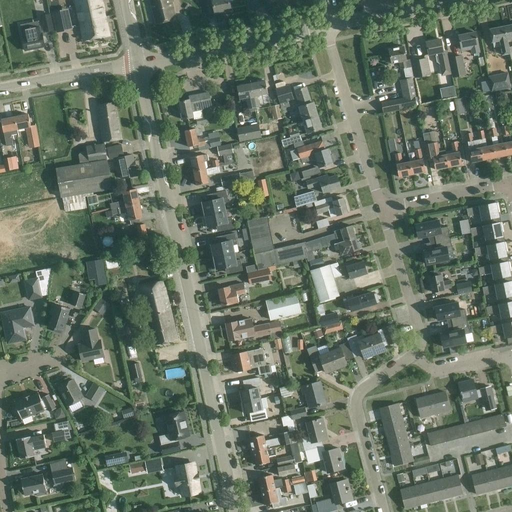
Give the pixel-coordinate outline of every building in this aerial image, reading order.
[(100,0),(75,0),(84,41),(109,36),(100,0)] [(149,0),(156,24),(169,21),(163,0),(149,0)] [(163,0),(169,21),(176,19),(171,0),(163,0)] [(212,0),(215,13),(230,9),(228,0),(212,0)] [(68,9),(52,12),(56,33),(73,30),(68,9)] [(44,32),(53,30),(50,15),(41,16),(44,32)] [(29,23),(20,25),(22,31),(23,37),(22,37),(25,51),(33,49),(33,48),(44,46),(44,47),(42,37),(41,33),(41,34),(38,21),(29,23)] [(492,43),(493,47),(500,46),(502,56),(507,55),(511,53),(511,46),(508,48),(507,42),(507,40),(504,27),(489,30),(492,43)] [(475,32),(458,36),(461,51),(471,49),(472,54),(479,53),(478,44),(475,32)] [(439,64),(441,76),(451,74),(448,59),(445,59),(444,51),(443,52),(441,39),(426,42),(429,56),(435,54),(437,62),(439,64)] [(383,113),(393,111),(401,109),(418,105),(410,59),(406,60),(403,47),(389,50),(392,64),(400,62),(401,70),(403,69),(405,79),(400,81),(403,99),(381,103),(383,113)] [(449,58),(453,77),(466,75),(462,55),(449,58)] [(411,62),(415,78),(430,75),(427,59),(411,62)] [(510,88),(507,73),(489,77),(491,92),(510,88)] [(265,81),(252,84),(256,107),(260,106),(259,100),(261,99),(260,95),(268,94),(265,81)] [(256,107),(252,84),(237,86),(239,99),(249,97),(250,101),(247,102),(249,109),(256,107)] [(276,89),(280,104),(294,100),(290,85),(276,89)] [(453,86),(440,88),(441,98),(455,96),(453,86)] [(311,103),(306,87),(295,91),(300,107),(299,107),(303,120),(318,116),(313,102),(311,103)] [(196,119),(197,124),(208,122),(207,117),(203,118),(202,110),(212,108),(208,92),(189,97),(189,100),(179,102),(181,113),(180,113),(181,119),(182,118),(183,120),(194,117),(196,119)] [(462,98),(454,100),(457,115),(465,113),(462,98)] [(122,140),(115,102),(97,105),(104,143),(122,140)] [(274,120),(282,119),(279,105),(271,107),(274,120)] [(15,117),(18,130),(27,128),(30,143),(38,141),(37,136),(36,126),(31,127),(28,114),(15,117)] [(307,133),(312,132),(322,129),(318,116),(303,120),(307,133)] [(12,145),(11,138),(11,136),(19,134),(18,130),(15,117),(1,120),(6,146),(12,145)] [(457,118),(460,131),(466,129),(463,117),(457,118)] [(239,141),(261,138),(259,124),(237,128),(239,141)] [(185,131),(188,147),(198,145),(198,147),(206,145),(205,138),(198,140),(195,129),(185,131)] [(298,130),(289,133),(290,139),(300,136),(298,130)] [(429,132),(423,134),(425,145),(427,157),(432,156),(433,158),(433,160),(435,170),(448,167),(445,152),(445,150),(439,152),(437,146),(437,142),(435,131),(429,132)] [(479,140),(481,148),(483,160),(495,158),(493,146),(487,147),(484,131),(478,132),(480,140),(479,140)] [(466,134),(469,153),(471,162),(483,160),(481,148),(479,140),(473,141),(471,133),(466,134)] [(272,154),(281,152),(278,136),(269,138),(272,154)] [(219,137),(209,140),(211,147),(221,145),(219,137)] [(290,138),(281,141),(283,147),(284,147),(290,145),(292,144),(290,139),(290,138)] [(387,140),(390,152),(397,150),(395,139),(387,140)] [(293,160),(301,158),(325,150),(322,141),(298,149),(290,151),(293,160)] [(453,150),(445,152),(448,167),(462,164),(460,155),(459,153),(457,142),(451,143),(453,150)] [(219,156),(233,153),(231,144),(221,146),(217,147),(219,156)] [(505,144),(493,146),(495,158),(507,155),(505,144)] [(68,167),(56,169),(58,183),(61,198),(63,197),(64,208),(65,212),(86,209),(85,204),(84,197),(87,196),(94,195),(93,193),(112,189),(111,187),(108,169),(107,163),(106,160),(104,148),(103,145),(86,147),(87,151),(80,153),(78,155),(80,165),(68,167)] [(114,146),(107,148),(108,148),(110,159),(124,156),(121,145),(114,146)] [(325,150),(301,158),(301,159),(302,162),(303,164),(312,161),(312,162),(317,160),(319,167),(302,172),(304,178),(304,179),(311,177),(321,174),(319,167),(323,166),(332,163),(332,162),(330,156),(328,149),(325,150)] [(425,172),(423,162),(421,149),(415,150),(417,161),(409,163),(412,174),(425,172)] [(401,153),(394,154),(396,165),(399,177),(412,174),(409,163),(403,164),(401,153)] [(193,172),(206,169),(204,162),(208,161),(207,155),(203,155),(190,157),(193,172)] [(119,158),(117,159),(121,179),(127,177),(137,175),(133,156),(124,157),(123,158),(121,158),(119,158)] [(14,170),(12,158),(4,160),(4,165),(6,171),(14,170)] [(196,185),(206,183),(209,183),(207,176),(221,173),(219,167),(206,169),(193,172),(196,185)] [(298,172),(290,174),(293,181),(300,179),(298,172)] [(220,177),(222,187),(241,183),(239,173),(220,177)] [(328,178),(327,175),(306,182),(308,189),(321,185),(323,193),(340,188),(336,175),(328,178)] [(123,192),(126,206),(140,203),(136,189),(123,192)] [(204,211),(205,215),(225,211),(223,203),(228,202),(226,191),(213,194),(214,200),(200,203),(202,211),(204,211)] [(94,195),(87,196),(89,206),(99,204),(97,194),(94,195)] [(317,202),(314,203),(318,214),(328,211),(331,217),(337,216),(348,212),(343,198),(333,202),(332,198),(317,202)] [(143,217),(140,203),(126,206),(118,208),(112,210),(113,215),(126,212),(128,221),(143,217)] [(483,220),(484,226),(499,223),(497,212),(499,212),(498,203),(466,209),(468,217),(481,214),(482,220),(483,220)] [(221,231),(234,228),(231,217),(227,218),(225,211),(205,215),(206,219),(203,219),(205,228),(219,225),(221,231)] [(254,254),(258,271),(275,266),(307,258),(306,253),(325,248),(326,249),(356,239),(352,226),(334,231),(334,234),(305,243),(305,242),(274,249),(267,217),(247,221),(254,254)] [(327,218),(316,222),(318,229),(329,226),(327,218)] [(468,219),(459,221),(462,235),(471,233),(468,219)] [(416,225),(418,238),(433,235),(435,242),(450,239),(448,227),(440,228),(438,220),(435,221),(435,220),(429,221),(430,222),(416,225)] [(488,245),(503,242),(501,232),(503,231),(501,222),(499,223),(484,226),(470,229),(472,236),(485,234),(486,240),(487,239),(488,245)] [(144,224),(137,226),(139,239),(147,237),(144,224)] [(213,253),(214,257),(234,253),(232,245),(237,244),(235,233),(222,236),(223,242),(209,245),(211,253),(213,253)] [(341,255),(359,249),(361,248),(359,243),(357,243),(356,239),(326,249),(327,252),(336,249),(336,250),(340,249),(341,255)] [(423,255),(425,261),(426,261),(427,264),(440,262),(440,263),(446,262),(446,260),(449,260),(447,252),(452,251),(450,239),(435,242),(436,249),(424,251),(425,254),(423,255)] [(492,265),(507,262),(505,251),(507,251),(505,242),(503,242),(488,245),(474,248),(476,256),(489,253),(490,259),(491,259),(492,265)] [(228,267),(230,273),(243,271),(240,260),(235,260),(234,253),(214,257),(215,261),(212,262),(214,270),(228,267)] [(103,259),(86,262),(89,280),(94,280),(95,286),(107,284),(103,259)] [(324,264),(322,259),(309,263),(311,268),(324,264)] [(320,301),(329,298),(339,296),(333,278),(341,275),(341,274),(348,271),(350,279),(367,273),(363,262),(356,264),(355,260),(338,266),(337,263),(310,271),(320,301)] [(480,275),(493,273),(494,279),(495,279),(496,285),(511,282),(509,271),(511,271),(509,262),(507,262),(492,265),(478,268),(480,275)] [(478,268),(471,270),(473,277),(479,275),(478,268)] [(269,280),(267,270),(247,275),(249,285),(269,280)] [(441,275),(430,278),(432,292),(444,290),(444,289),(451,287),(450,281),(443,282),(441,275)] [(25,282),(29,299),(41,297),(37,279),(25,282)] [(163,281),(139,287),(147,319),(160,315),(160,312),(170,310),(163,281)] [(511,281),(511,282),(496,285),(482,287),(483,295),(497,292),(498,298),(499,298),(500,304),(511,301),(511,281)] [(456,285),(458,294),(472,291),(470,282),(456,285)] [(222,306),(231,304),(236,303),(239,302),(237,294),(246,292),(244,284),(218,289),(222,306)] [(70,305),(81,308),(85,295),(74,291),(70,305)] [(357,297),(348,300),(351,311),(360,309),(367,307),(376,304),(376,302),(379,301),(376,293),(373,294),(373,293),(357,297)] [(296,294),(267,301),(271,321),(301,314),(296,294)] [(101,299),(94,309),(102,315),(109,305),(101,299)] [(264,301),(255,303),(257,310),(266,308),(264,301)] [(486,307),(487,314),(501,312),(502,318),(503,318),(504,324),(511,322),(511,301),(500,304),(486,307)] [(467,321),(465,309),(459,311),(457,303),(455,303),(454,302),(448,303),(449,304),(435,307),(436,310),(435,311),(436,317),(437,317),(438,320),(451,318),(452,325),(467,321)] [(54,331),(60,333),(61,331),(63,332),(70,309),(55,304),(55,306),(52,305),(49,315),(52,316),(48,327),(55,329),(54,331)] [(323,304),(316,306),(318,315),(325,313),(323,304)] [(8,343),(26,339),(24,330),(25,327),(34,325),(30,308),(1,314),(8,343)] [(178,339),(170,310),(160,312),(160,315),(147,319),(153,345),(178,339)] [(337,312),(319,317),(321,327),(330,325),(339,323),(337,312)] [(270,334),(268,324),(253,327),(251,319),(226,324),(229,341),(254,335),(255,337),(270,334)] [(279,321),(268,324),(270,334),(271,339),(282,336),(279,321)] [(469,333),(467,321),(452,325),(454,331),(441,334),(443,347),(459,344),(460,345),(465,344),(465,343),(468,342),(466,334),(469,333)] [(339,323),(330,325),(332,332),(343,329),(341,322),(339,323)] [(490,327),(491,334),(505,331),(506,338),(507,337),(508,344),(511,343),(511,322),(504,324),(502,324),(496,325),(490,327)] [(118,326),(120,336),(134,334),(132,324),(118,326)] [(379,334),(368,338),(374,355),(385,350),(383,345),(388,343),(389,344),(398,341),(394,329),(388,331),(387,327),(378,330),(379,334)] [(82,332),(83,339),(84,344),(78,345),(82,361),(103,357),(100,340),(98,341),(95,329),(82,332)] [(362,353),(364,358),(374,355),(368,338),(364,339),(363,335),(357,337),(356,335),(347,339),(348,342),(353,356),(362,353)] [(276,350),(282,349),(280,339),(274,340),(276,350)] [(340,348),(330,352),(336,369),(347,365),(344,359),(353,356),(348,342),(339,346),(340,348)] [(326,373),(336,369),(330,352),(319,356),(316,346),(307,349),(315,370),(324,367),(326,373)] [(232,355),(236,372),(251,369),(250,367),(257,365),(259,375),(272,372),(270,365),(266,366),(263,348),(232,355)] [(130,365),(133,379),(142,377),(139,363),(130,365)] [(246,390),(240,391),(242,403),(260,399),(258,389),(261,388),(259,377),(244,380),(246,390)] [(473,379),(458,383),(463,402),(478,398),(482,397),(485,411),(494,409),(496,408),(490,387),(480,389),(481,390),(476,391),(473,379)] [(58,387),(68,406),(83,399),(72,380),(58,387)] [(300,387),(302,394),(306,394),(309,407),(319,405),(319,406),(321,405),(321,404),(323,404),(319,390),(321,389),(319,382),(310,385),(300,387)] [(93,384),(86,396),(98,403),(105,390),(93,384)] [(445,392),(430,395),(435,414),(449,410),(445,392)] [(23,399),(14,402),(15,403),(14,412),(21,419),(21,420),(22,419),(24,425),(29,423),(33,421),(31,416),(38,413),(45,410),(45,409),(47,408),(49,412),(55,409),(48,395),(42,398),(44,401),(42,402),(40,399),(38,393),(30,396),(29,396),(23,398),(23,399)] [(430,395),(416,399),(421,418),(435,414),(430,395)] [(260,399),(242,403),(244,413),(251,412),(253,421),(267,418),(265,409),(262,409),(260,399)] [(399,419),(402,418),(399,403),(395,405),(379,409),(383,423),(399,419)] [(56,410),(54,414),(56,420),(66,417),(61,408),(56,410)] [(132,408),(121,411),(122,413),(124,419),(134,416),(132,408)] [(292,419),(306,416),(304,408),(284,413),(285,417),(291,416),(292,419)] [(170,440),(160,442),(161,446),(162,454),(180,450),(178,442),(177,442),(176,439),(189,436),(184,412),(165,416),(170,440)] [(502,414),(494,416),(497,428),(505,426),(504,422),(502,414)] [(494,416),(487,417),(491,430),(497,428),(494,416)] [(487,417),(481,419),(484,432),(491,430),(487,417)] [(320,447),(318,441),(328,439),(323,418),(306,423),(310,437),(301,440),(302,441),(297,443),(299,452),(320,447)] [(399,419),(383,423),(387,437),(402,433),(406,432),(402,418),(399,419)] [(474,421),(477,433),(484,432),(481,419),(474,421)] [(52,433),(54,442),(71,438),(67,421),(54,424),(56,432),(52,433)] [(467,423),(470,435),(477,433),(474,421),(467,423)] [(470,435),(467,423),(460,424),(464,437),(470,435)] [(454,426),(457,439),(464,437),(460,424),(454,426)] [(447,428),(450,440),(457,439),(454,426),(447,428)] [(440,430),(443,442),(450,440),(447,428),(440,430)] [(433,431),(436,444),(443,442),(440,430),(433,431)] [(253,452),(274,447),(298,442),(295,431),(279,434),(280,439),(273,441),(273,439),(265,441),(264,435),(250,438),(250,439),(248,439),(249,447),(252,447),(253,452)] [(436,444),(433,431),(426,433),(430,446),(436,444)] [(387,437),(390,451),(406,447),(413,446),(412,442),(409,443),(406,432),(402,433),(387,437)] [(33,450),(41,448),(46,447),(44,435),(30,438),(30,436),(17,439),(21,459),(34,456),(33,450)] [(394,466),(410,462),(413,461),(413,460),(410,449),(414,448),(413,446),(406,447),(390,451),(394,466)] [(256,464),(256,465),(270,462),(268,457),(276,455),(274,447),(253,452),(254,457),(251,457),(253,465),(256,464)] [(328,473),(334,471),(344,469),(339,448),(321,453),(320,447),(299,452),(299,454),(277,460),(279,467),(302,462),(302,461),(307,459),(307,461),(308,464),(324,459),(328,473)] [(503,447),(495,449),(497,455),(505,453),(503,447)] [(126,452),(105,457),(107,466),(128,462),(126,452)] [(482,453),(474,455),(477,466),(485,464),(482,453)] [(414,466),(430,462),(429,456),(413,460),(413,461),(414,466)] [(145,462),(129,465),(131,474),(147,471),(147,474),(163,470),(161,458),(145,462)] [(65,461),(50,464),(55,484),(75,480),(72,468),(67,469),(65,461)] [(182,496),(200,492),(197,481),(198,480),(197,475),(196,475),(194,463),(176,467),(178,477),(175,477),(177,487),(180,486),(182,496)] [(278,468),(280,476),(295,473),(293,465),(278,468)] [(438,465),(412,469),(413,475),(439,471),(438,465)] [(505,487),(511,485),(511,465),(500,468),(505,487)] [(486,472),(491,491),(505,487),(500,468),(486,472)] [(304,472),(307,483),(317,480),(314,470),(304,472)] [(486,472),(472,476),(477,495),(491,491),(486,472)] [(403,473),(396,475),(399,483),(405,481),(403,473)] [(37,496),(47,494),(42,475),(21,479),(25,496),(36,493),(37,496)] [(258,478),(261,491),(305,482),(304,476),(291,479),(282,482),(281,480),(274,482),(272,475),(258,478)] [(462,494),(458,478),(457,475),(443,478),(448,498),(462,494)] [(430,486),(434,502),(448,498),(443,478),(429,482),(430,486)] [(333,505),(352,500),(347,480),(330,484),(334,499),(316,503),(316,504),(311,505),(312,511),(327,511),(334,510),(333,505)] [(272,503),(273,508),(282,506),(287,505),(286,497),(281,498),(279,488),(282,487),(284,494),(291,492),(290,486),(293,485),(295,496),(308,493),(305,482),(261,491),(264,505),(272,503)] [(415,490),(419,505),(434,502),(430,486),(429,482),(414,485),(415,490)] [(315,484),(308,485),(310,497),(317,496),(315,484)] [(405,509),(419,505),(415,490),(414,485),(400,489),(405,509)]
